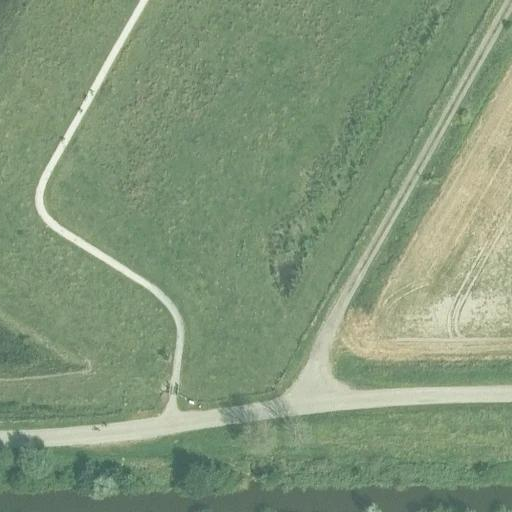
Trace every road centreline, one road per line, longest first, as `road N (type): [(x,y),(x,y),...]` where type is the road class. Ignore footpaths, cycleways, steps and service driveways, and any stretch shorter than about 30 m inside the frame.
road 1 (unclassified): [(0,440),(309,405),(511,396)]
road 2 (track): [(314,363),(511,3)]
